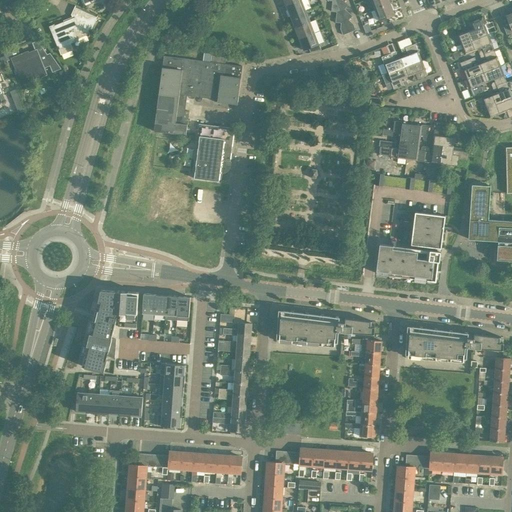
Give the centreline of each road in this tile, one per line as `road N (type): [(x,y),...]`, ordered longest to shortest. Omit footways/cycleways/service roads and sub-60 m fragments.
road 1 (residential): [(225,280),(251,80),(427,21)]
road 2 (tertiary): [(76,238),(120,65),(167,0)]
road 3 (tertiary): [(154,0),(105,71),(52,231)]
road 4 (residential): [(225,280),(202,298),(191,438)]
road 5 (residential): [(256,442),(263,287)]
road 6 (residential): [(511,122),(467,120),(427,21)]
road 7 (residential): [(384,445),(393,305)]
road 8 (tertiary): [(393,305),(263,287)]
